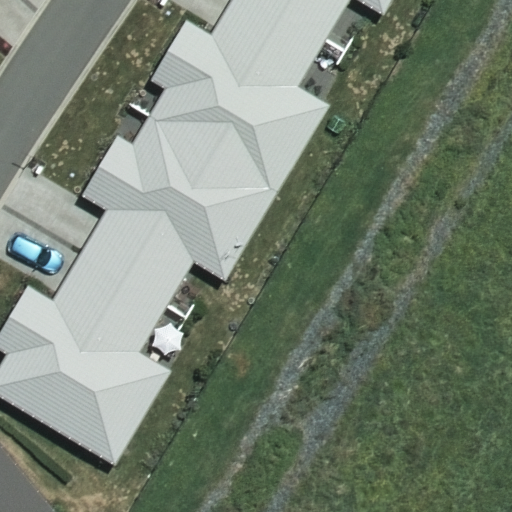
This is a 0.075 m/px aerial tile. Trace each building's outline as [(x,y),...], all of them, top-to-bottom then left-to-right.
[(156,120),(286,195),(335,109),(305,92),(334,39),(267,0),(240,0),(218,39),(191,24),(157,83),(172,92),(156,120)] [(267,0),(334,39),(357,0),(360,0),(390,18),(400,0),(267,0)] [(88,256),(174,307),(200,265),(232,284),(286,195),(156,120),(138,147),(124,138),(88,199),(113,214),(88,256)] [(0,350),(14,358),(0,381),(0,396),(122,468),(177,375),(145,356),(174,307),(88,256),(58,305),(34,291),(0,349),(0,350)] [(0,511),(59,511),(1,439),(0,439),(0,511)]
